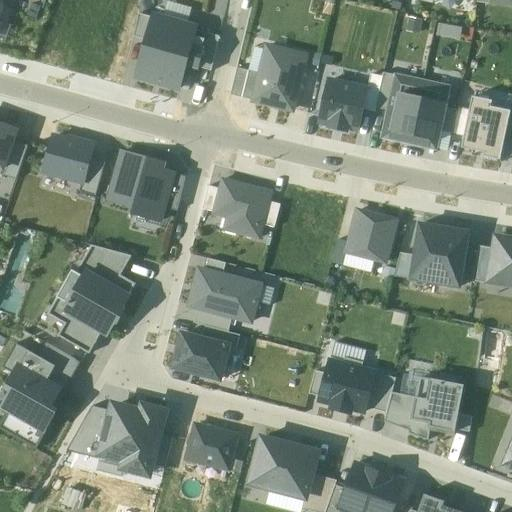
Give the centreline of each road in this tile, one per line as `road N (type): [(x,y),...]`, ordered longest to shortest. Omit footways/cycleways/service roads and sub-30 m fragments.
road 1 (residential): [(209,136),(150,372),(164,388),(373,444),(511,496)]
road 2 (residential): [(209,136),(511,195)]
road 3 (residential): [(0,84),(209,136)]
road 4 (residential): [(209,136),(240,0)]
